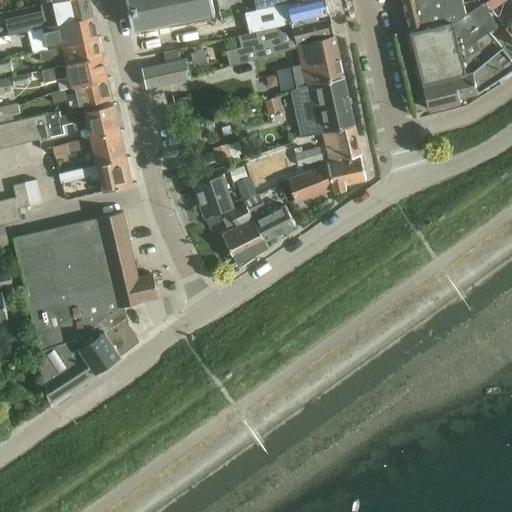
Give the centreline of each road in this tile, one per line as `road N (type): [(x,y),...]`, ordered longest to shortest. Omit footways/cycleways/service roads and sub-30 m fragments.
road 1 (residential): [(207,311),(155,190),(108,0)]
road 2 (residential): [(0,459),(207,311)]
road 3 (residential): [(207,311),(409,178)]
road 4 (residential): [(398,132),(366,0)]
road 5 (residential): [(398,132),(477,110),(511,85)]
